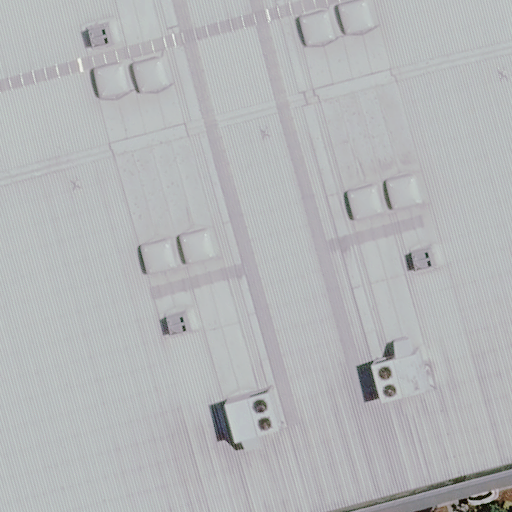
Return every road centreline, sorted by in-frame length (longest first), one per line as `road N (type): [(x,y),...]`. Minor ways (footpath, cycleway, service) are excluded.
road 1 (unknown): [(69,0),(182,441)]
road 2 (unknown): [(411,0),(499,351)]
